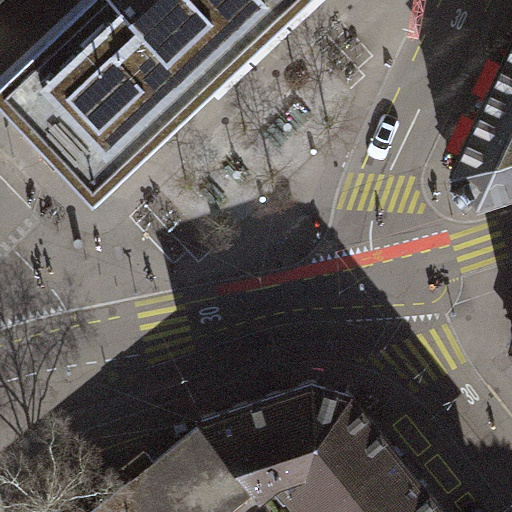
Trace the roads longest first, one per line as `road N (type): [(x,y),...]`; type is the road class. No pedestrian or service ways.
road 1 (tertiary): [(374,278),(81,342)]
road 2 (residential): [(463,0),(394,152),(374,278)]
road 3 (residential): [(511,471),(374,278)]
road 4 (residential): [(81,342),(57,296),(0,223)]
road 5 (tertiary): [(511,244),(374,278)]
